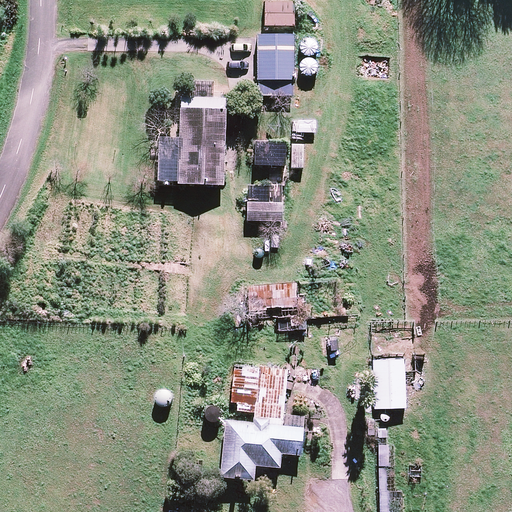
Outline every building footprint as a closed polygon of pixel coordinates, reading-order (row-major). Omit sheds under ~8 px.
[(292,32),(257,32),(257,94),(292,94),(292,32)] [(317,72),(318,68),(318,65),(316,61),(314,59),(310,57),(307,56),(303,57),(300,58),(297,61),(296,64),(295,67),(295,71),(297,74),(299,77),(302,79),(306,79),(310,79),(313,77),(316,75),(317,72)] [(222,182),(225,95),(180,94),(179,137),(159,136),(158,180),(222,182)] [(282,141),(254,140),(254,163),(282,164),(282,141)] [(247,219),(281,219),(281,196),(268,196),(269,185),(247,185),(247,219)] [(272,337),(306,337),(305,315),(296,315),(295,283),(271,283),(272,337)] [(382,406),(404,406),(403,357),(374,357),(376,405),(382,406)] [(286,368),(234,364),(231,408),(254,410),(253,420),(224,418),(220,474),(253,476),(254,463),(279,465),(280,451),(299,452),(302,414),(282,413),(286,368)] [(399,511),(400,511),(400,491),(400,443),(378,442),(377,511),(399,511)]
